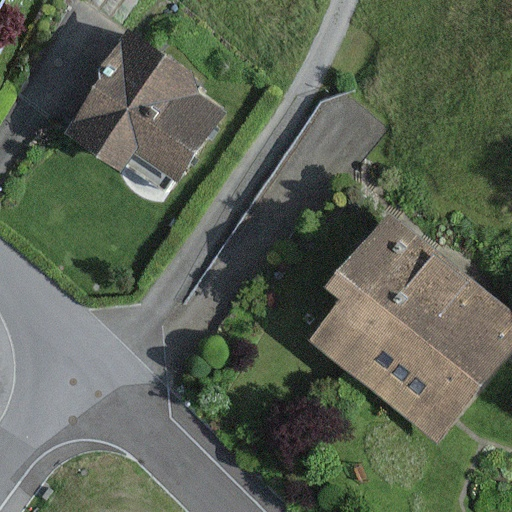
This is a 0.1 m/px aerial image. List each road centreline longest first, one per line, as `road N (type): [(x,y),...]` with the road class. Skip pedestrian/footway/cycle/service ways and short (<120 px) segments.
road 1 (residential): [(79,373),(231,511)]
road 2 (residential): [(0,273),(79,373)]
road 3 (residential): [(79,373),(0,468)]
